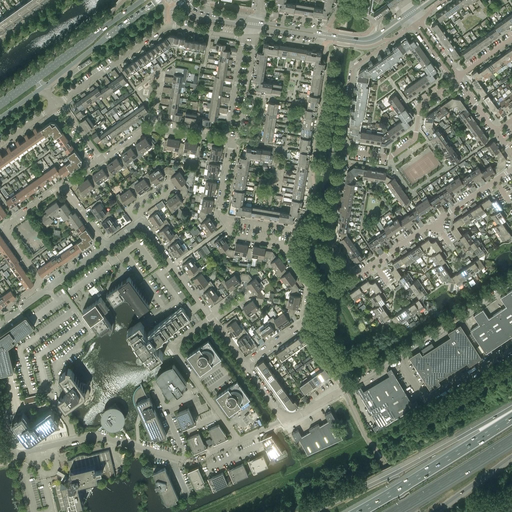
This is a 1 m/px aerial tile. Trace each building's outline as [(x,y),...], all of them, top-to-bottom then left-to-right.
[(32,0),(28,0),(26,2),(22,5),(28,13),(31,11),(32,12),(34,10),(34,9),(37,7),(32,0)] [(335,0),(324,0),(323,8),(328,9),(333,10),(334,6),(336,6),(336,5),(336,0),(335,0)] [(454,2),(452,4),(456,10),(461,7),(455,0),(454,0),(453,1),(454,2)] [(462,0),(465,4),(470,1),(471,2),(474,0),(475,0),(481,8),(484,6),(479,0),(462,0)] [(286,2),(280,1),(279,11),(284,12),(283,13),(288,14),(289,14),(289,13),(293,13),(295,3),(286,2)] [(376,19),(385,12),(390,9),(389,8),(390,7),(388,4),(387,5),(387,4),(373,14),(376,19)] [(449,4),(447,6),(452,13),(456,10),(452,4),(450,6),(449,4)] [(22,5),(13,11),(19,19),(22,17),(23,18),(25,16),(25,15),(28,13),(22,5)] [(328,9),(323,8),(314,6),(312,17),(316,17),(316,19),(317,19),(322,19),(322,18),(327,19),(328,9)] [(445,9),(443,10),(447,16),(452,13),(447,6),(445,7),(445,9)] [(435,14),(440,21),(442,23),(444,21),(443,19),(447,16),(443,10),(439,13),(438,12),(435,14)] [(13,11),(4,17),(10,26),(13,23),(14,24),(17,22),(16,21),(19,19),(13,11)] [(4,17),(0,20),(0,30),(0,31),(1,32),(4,30),(5,31),(8,29),(7,28),(10,26),(4,17)] [(511,22),(507,17),(503,20),(507,26),(510,24),(511,25),(511,24),(511,22)] [(503,20),(499,23),(504,30),(506,29),(505,27),(507,26),(503,20)] [(434,29),(437,33),(443,29),(440,24),(442,23),(440,21),(431,27),(433,30),(434,29)] [(494,26),(495,28),(499,32),(501,30),(502,32),(504,30),(499,23),(494,26)] [(443,29),(437,33),(440,38),(450,31),(449,28),(445,31),(443,29)] [(495,28),(491,31),(496,38),(498,36),(497,35),(500,33),(499,32),(495,28)] [(450,31),(440,38),(443,42),(449,38),(448,35),(452,33),(450,31)] [(491,31),(486,34),(491,40),(493,38),(494,39),(496,38),(491,31)] [(177,36),(170,35),(172,44),(183,46),(185,39),(185,37),(182,37),(182,34),(181,34),(182,32),(178,32),(177,36)] [(486,34),(482,37),(487,44),(489,43),(488,41),(491,40),(486,34)] [(161,35),(158,38),(159,39),(158,39),(160,42),(158,44),(163,51),(172,44),(170,35),(164,39),(161,35)] [(187,39),(185,39),(183,46),(183,48),(194,49),(195,41),(192,40),(193,36),(189,35),(189,36),(188,36),(187,39)] [(198,41),(195,41),(194,49),(205,51),(206,43),(203,42),(203,39),(202,39),(203,37),(199,37),(198,41)] [(410,49),(418,44),(413,37),(408,40),(405,37),(400,40),(402,41),(393,48),(394,50),(398,55),(399,55),(409,47),(410,49)] [(449,38),(443,42),(447,46),(456,39),(455,37),(451,40),(449,38)] [(482,37),(478,40),(482,46),(484,44),(485,46),(487,44),(482,37)] [(456,39),(447,46),(450,51),(456,46),(454,44),(458,41),(456,39)] [(478,40),(473,43),(478,50),(481,49),(480,48),(482,46),(478,40)] [(151,48),(149,50),(154,57),(163,51),(158,44),(155,45),(153,43),(152,44),(152,42),(148,45),(151,48)] [(274,44),(275,42),(269,42),(269,43),(264,42),(262,52),(267,53),(277,55),(278,44),(274,44)] [(473,43),(469,46),(473,52),(476,51),(476,52),(478,50),(473,43)] [(421,48),(418,44),(410,49),(413,53),(421,48)] [(454,59),(462,52),(460,50),(459,51),(456,46),(450,51),(453,55),(452,56),(454,59)] [(473,52),(469,46),(465,50),(463,48),(460,50),(462,52),(467,59),(470,57),(469,55),(473,52)] [(144,48),(141,50),(141,51),(140,52),(142,55),(140,56),(145,64),(154,57),(149,50),(146,52),(144,48)] [(400,57),(399,55),(398,55),(394,50),(393,48),(390,50),(388,48),(386,50),(388,52),(387,53),(388,54),(385,56),(391,63),(400,57)] [(424,53),(421,48),(413,53),(417,58),(424,53)] [(320,62),(321,52),(316,51),(317,50),(311,49),(311,50),(307,49),(305,60),(315,61),(320,62)] [(266,57),(267,53),(262,52),(257,51),(256,55),(255,55),(254,61),(255,61),(255,66),(265,67),(266,57)] [(427,57),(424,53),(417,58),(420,62),(427,57)] [(497,55),(498,56),(500,57),(500,56),(505,64),(506,63),(510,61),(504,53),(502,55),(501,54),(500,53),(497,55)] [(385,56),(383,58),(382,56),(381,57),(379,54),(377,56),(379,59),(378,59),(379,60),(377,62),(382,70),(391,63),(385,56)] [(134,55),(131,57),(133,61),(131,63),(136,70),(145,64),(140,56),(138,58),(136,55),(135,56),(134,55)] [(498,58),(496,60),(501,67),(505,65),(507,68),(508,66),(506,63),(505,64),(500,56),(500,57),(498,56),(498,58)] [(430,61),(427,57),(420,62),(423,67),(430,61)] [(82,68),(92,61),(89,58),(86,61),(84,63),(80,65),(82,68)] [(488,62),(489,63),(491,63),(496,70),(497,70),(501,67),(496,60),(493,61),(492,61),(491,60),(488,62)] [(129,64),(126,61),(123,63),(124,64),(123,65),(125,67),(122,69),(127,76),(136,70),(131,63),(129,64)] [(373,76),(382,70),(377,62),(374,64),(373,63),(372,63),(371,61),(368,62),(370,65),(367,67),(367,66),(359,72),(358,79),(367,80),(368,75),(370,76),(371,74),(373,76)] [(438,77),(435,72),(438,69),(435,65),(433,66),(430,61),(423,67),(428,73),(426,74),(431,82),(438,77)] [(489,64),(487,66),(492,73),(496,71),(498,74),(499,73),(497,70),(496,70),(491,63),(489,63),(489,64)] [(262,82),(264,73),(265,67),(255,66),(254,70),(253,70),(252,76),(253,76),(252,80),(257,81),(263,82),(262,82)] [(479,68),(480,69),(482,69),(488,77),(488,76),(492,73),(487,66),(485,67),(483,67),(482,66),(479,68)] [(480,71),(478,72),(482,78),(483,80),(487,77),(489,80),(491,79),(488,76),(488,77),(482,69),(480,69),(480,71)] [(471,75),(472,77),(474,76),(477,81),(478,81),(482,78),(478,72),(476,70),(471,74),(471,75)] [(117,73),(115,75),(123,85),(127,82),(122,74),(119,76),(117,73)] [(431,82),(426,74),(421,78),(427,85),(431,82)] [(115,79),(113,81),(118,88),(123,85),(115,75),(113,76),(115,79)] [(474,76),(472,77),(474,80),(471,82),(476,89),(481,86),(478,81),(477,81),(474,76)] [(427,85),(421,78),(417,81),(422,88),(427,85)] [(108,79),(106,81),(114,91),(118,88),(113,81),(111,83),(108,79)] [(366,97),(368,86),(366,85),(367,80),(358,79),(357,85),(357,88),(354,88),(353,91),(356,91),(356,92),(358,92),(357,95),(366,97)] [(107,85),(104,87),(109,94),(114,91),(106,81),(104,82),(107,85)] [(270,93),(272,83),(263,82),(257,81),(256,91),(261,92),(260,93),(266,94),(266,93),(270,93)] [(422,88),(417,81),(413,84),(418,91),(422,88)] [(418,91),(413,84),(408,87),(414,94),(418,91)] [(93,86),(91,87),(98,98),(103,95),(103,94),(98,87),(95,89),(93,86)] [(100,86),(98,87),(103,94),(103,95),(105,98),(109,94),(104,87),(102,89),(100,86)] [(481,86),(476,89),(482,97),(487,93),(481,86)] [(91,92),(89,94),(94,101),(98,98),(91,87),(89,89),(91,92)] [(414,94),(408,87),(404,90),(409,98),(414,94)] [(84,92),(82,94),(89,104),(94,101),(89,94),(86,95),(84,92)] [(82,98),(80,100),(85,107),(89,104),(82,94),(80,95),(82,98)] [(315,109),(316,105),(319,106),(320,101),(318,100),(319,96),(309,94),(307,108),(305,108),(303,118),(313,119),(314,115),(316,115),(317,109),(315,109)] [(366,97),(357,95),(357,98),(355,98),(355,99),(352,98),(352,101),(355,102),(356,103),(356,106),(365,108),(366,97)] [(388,100),(391,105),(399,99),(395,95),(388,100)] [(483,99),(489,106),(493,103),(488,95),(483,99)] [(509,107),(504,100),(505,99),(504,97),(503,96),(501,97),(503,100),(499,103),(501,105),(505,110),(507,109),(509,109),(509,107)] [(75,103),(78,107),(79,107),(81,110),(85,107),(80,100),(79,98),(77,100),(78,101),(75,103)] [(452,98),(443,104),(446,109),(447,109),(451,106),(454,106),(456,99),(452,98)] [(399,99),(391,105),(394,109),(402,104),(399,99)] [(459,99),(456,99),(454,106),(458,107),(461,111),(461,112),(466,108),(460,99),(459,99)] [(493,103),(489,106),(494,114),(497,112),(498,114),(500,113),(497,108),(493,103)] [(149,112),(143,104),(139,108),(145,116),(147,115),(146,113),(149,112)] [(402,104),(394,109),(398,114),(405,108),(402,104)] [(443,104),(439,107),(444,115),(449,112),(447,109),(446,109),(443,104)] [(501,105),(497,108),(500,113),(498,114),(500,116),(501,116),(507,112),(505,110),(501,105)] [(358,131),(360,118),(363,119),(365,108),(356,106),(355,109),(353,109),(353,110),(350,109),(350,112),(353,113),(352,116),(350,127),(348,127),(347,132),(351,133),(350,139),(359,140),(360,131),(358,131)] [(82,116),(84,119),(87,116),(88,116),(87,114),(85,115),(81,110),(79,107),(78,107),(74,110),(79,118),(82,116)] [(439,107),(434,111),(438,115),(437,116),(439,118),(444,115),(439,107)] [(145,116),(139,108),(134,111),(140,118),(142,116),(143,118),(145,116)] [(405,108),(398,114),(402,120),(401,121),(406,128),(413,123),(409,119),(413,116),(410,111),(408,112),(405,108)] [(466,108),(461,112),(461,111),(458,113),(462,118),(469,113),(466,108)] [(140,118),(134,111),(130,114),(136,122),(138,121),(137,120),(140,118)] [(433,119),(437,116),(438,115),(434,111),(425,117),(425,121),(433,122),(433,119)] [(469,113),(462,118),(465,122),(472,117),(469,113)] [(131,124),(126,117),(123,114),(119,117),(121,120),(127,129),(129,127),(128,126),(131,124)] [(136,122),(130,114),(126,117),(131,124),(133,123),(134,124),(136,122)] [(197,115),(191,114),(189,124),(192,124),(192,123),(195,123),(196,119),(199,120),(199,117),(199,116),(197,115)] [(82,124),(81,125),(82,127),(91,121),(87,116),(84,119),(80,121),(82,124)] [(472,117),(465,122),(468,127),(475,121),(472,117)] [(121,120),(117,123),(122,131),(124,129),(125,130),(127,129),(121,120)] [(91,121),(82,127),(84,129),(85,128),(87,130),(90,128),(94,126),(94,125),(91,121)] [(401,121),(396,124),(401,132),(406,128),(401,121)] [(432,126),(433,122),(425,121),(424,124),(430,134),(435,130),(432,126)] [(475,121),(468,127),(471,131),(479,126),(475,121)] [(50,122),(41,128),(46,135),(51,132),(55,137),(62,132),(56,123),(53,125),(50,122)] [(117,123),(112,127),(118,135),(120,134),(120,132),(122,131),(117,123)] [(401,132),(396,124),(392,127),(397,135),(401,132)] [(479,126),(471,131),(474,136),(482,130),(479,126)] [(35,127),(33,129),(35,132),(32,135),(37,142),(46,135),(41,128),(38,131),(35,127)] [(112,127),(108,130),(113,137),(116,135),(116,136),(118,135),(112,127)] [(397,135),(392,127),(387,131),(392,138),(397,135)] [(393,140),(392,138),(387,131),(385,128),(384,129),(383,129),(382,135),(380,144),(380,145),(385,146),(393,140)] [(435,130),(430,134),(432,136),(430,137),(432,139),(441,133),(438,128),(435,130)] [(99,136),(94,129),(92,130),(94,133),(92,135),(97,142),(101,139),(99,136)] [(108,130),(104,133),(110,141),(112,140),(111,139),(113,137),(108,130)] [(482,130),(474,136),(477,140),(485,135),(482,130)] [(62,132),(55,137),(58,141),(65,136),(62,132)] [(27,133),(24,135),(27,139),(24,141),(29,148),(37,142),(32,135),(29,137),(27,133)] [(104,133),(99,136),(101,139),(104,143),(107,141),(108,143),(110,141),(104,133)] [(441,133),(432,139),(433,141),(435,140),(437,142),(444,137),(441,133)] [(485,135),(477,140),(481,145),(488,139),(485,135)] [(65,136),(58,141),(61,146),(69,141),(65,136)] [(145,137),(140,141),(147,149),(151,146),(153,148),(155,146),(149,137),(147,139),(145,137)] [(308,150),(309,149),(310,149),(311,143),(310,143),(310,138),(300,137),(299,146),(300,147),(300,149),(300,151),(298,161),(308,162),(309,158),(310,158),(311,153),(308,152),(308,150)] [(444,137),(437,142),(439,145),(437,146),(438,148),(448,141),(444,137)] [(166,148),(172,149),(174,139),(168,138),(167,140),(164,140),(163,150),(166,151),(166,148)] [(180,140),(174,139),(172,149),(178,150),(177,153),(180,153),(182,143),(179,142),(180,140)] [(18,140),(15,141),(18,145),(15,147),(20,154),(29,148),(24,141),(20,143),(18,140)] [(69,141),(61,146),(65,150),(72,145),(69,141)] [(137,146),(135,148),(141,156),(143,155),(142,153),(147,149),(140,141),(136,144),(137,146)] [(185,143),(182,143),(180,153),(183,154),(184,151),(189,152),(191,142),(185,141),(185,143)] [(448,141),(438,148),(439,150),(441,149),(443,151),(451,146),(448,141)] [(486,146),(489,151),(497,145),(494,141),(486,146)] [(197,143),(191,142),(189,152),(195,153),(195,156),(198,156),(200,146),(197,145),(197,143)] [(220,144),(210,142),(209,146),(212,146),(211,152),(221,153),(222,147),(220,147),(220,144)] [(72,145),(65,150),(68,154),(75,149),(72,145)] [(497,145),(489,151),(492,155),(495,153),(500,150),(497,145)] [(9,146),(6,148),(9,151),(6,153),(11,161),(20,154),(15,147),(11,149),(9,146)] [(247,146),(245,156),(245,157),(250,157),(259,159),(261,149),(257,148),(257,147),(252,146),(251,147),(247,146)] [(451,146),(443,151),(445,154),(443,155),(444,157),(454,150),(451,146)] [(131,147),(126,151),(132,160),(137,156),(138,158),(141,156),(135,148),(132,149),(131,147)] [(75,149),(68,154),(72,160),(66,163),(71,170),(80,164),(78,161),(81,158),(75,149)] [(454,150),(444,157),(446,159),(448,158),(449,160),(457,155),(454,150)] [(506,159),(500,150),(495,153),(498,158),(497,161),(505,163),(506,159)] [(123,156),(120,158),(126,167),(129,165),(128,163),(132,160),(126,151),(121,154),(123,156)] [(0,152),(0,157),(0,158),(0,157),(0,163),(2,167),(11,161),(6,153),(3,156),(0,152)] [(221,153),(211,152),(210,157),(207,157),(207,160),(217,162),(218,159),(220,159),(221,153)] [(457,155),(449,160),(453,165),(460,159),(457,155)] [(116,158),(112,161),(118,170),(122,167),(124,169),(126,167),(120,158),(118,160),(116,158)] [(217,162),(207,160),(206,163),(209,164),(208,169),(218,171),(219,165),(217,165),(217,162)] [(108,167),(106,168),(112,177),(115,175),(113,173),(118,170),(112,161),(107,165),(108,167)] [(505,163),(497,161),(497,165),(492,168),(495,173),(505,167),(504,166),(505,163)] [(66,163),(62,167),(67,174),(71,170),(66,163)] [(490,165),(486,168),(491,176),(495,173),(492,168),(490,165)] [(55,166),(50,169),(55,176),(59,173),(60,173),(57,170),(58,170),(55,166)] [(158,168),(153,171),(160,180),(164,176),(163,175),(165,173),(168,174),(169,167),(166,166),(160,171),(158,168)] [(62,167),(58,170),(57,170),(60,173),(59,173),(62,177),(67,174),(62,167)] [(172,167),(169,167),(168,174),(171,174),(173,176),(171,178),(174,182),(183,176),(179,171),(177,173),(172,167)] [(353,167),(350,169),(353,173),(355,176),(358,174),(363,175),(364,169),(353,167)] [(478,167),(474,170),(480,180),(482,179),(481,177),(484,175),(481,171),(478,167)] [(102,168),(97,171),(103,180),(108,177),(109,179),(112,177),(106,168),(103,170),(102,168)] [(486,168),(481,171),(484,175),(486,179),(491,176),(486,168)] [(50,169),(46,172),(51,179),(55,176),(50,169)] [(218,171),(208,169),(207,175),(204,174),(204,178),(214,179),(215,176),(217,177),(218,171)] [(347,171),(345,183),(351,183),(352,178),(355,176),(353,173),(350,169),(347,171)] [(480,180),(474,170),(469,173),(475,181),(477,179),(478,181),(480,180)] [(94,177),(91,179),(98,187),(100,185),(99,183),(103,180),(97,171),(92,175),(94,177)] [(160,180),(153,171),(149,175),(147,173),(145,174),(151,183),(153,181),(155,183),(160,180)] [(386,172),(380,171),(379,181),(384,182),(385,182),(390,175),(386,172)] [(46,172),(41,175),(46,182),(51,179),(46,172)] [(475,181),(469,173),(465,176),(472,186),(473,185),(472,183),(475,181)] [(151,183),(145,174),(142,176),(144,178),(139,182),(145,190),(150,187),(149,185),(151,183)] [(41,175),(37,178),(42,185),(46,182),(41,175)] [(394,177),(390,175),(385,182),(386,183),(389,187),(397,182),(394,177)] [(183,176),(174,182),(177,187),(179,186),(181,188),(180,191),(187,192),(188,189),(183,183),(186,181),(183,176)] [(472,186),(465,176),(460,179),(464,184),(464,185),(465,187),(468,185),(470,187),(472,186)] [(459,177),(454,180),(459,188),(464,185),(464,184),(460,179),(459,177)] [(37,178),(33,182),(38,189),(42,185),(37,178)] [(88,178),(83,182),(89,191),(94,187),(95,189),(98,187),(91,179),(89,180),(88,178)] [(214,179),(204,178),(203,181),(206,181),(205,187),(215,188),(216,182),(214,182),(214,179)] [(459,188),(454,180),(449,183),(455,191),(459,188)] [(33,182),(28,185),(33,192),(38,189),(33,182)] [(84,194),(89,191),(83,182),(78,185),(79,187),(77,189),(83,198),(86,196),(84,194)] [(145,190),(139,182),(134,185),(133,183),(130,185),(137,193),(139,192),(140,194),(145,190)] [(397,182),(389,187),(393,192),(400,186),(397,182)] [(455,191),(449,183),(445,186),(447,189),(447,188),(450,194),(451,193),(455,191)] [(28,185),(24,188),(29,195),(33,192),(28,185)] [(137,193),(130,185),(128,187),(129,189),(125,192),(131,201),(136,197),(134,195),(137,193)] [(400,186),(393,192),(396,196),(403,191),(400,186)] [(215,188),(205,187),(204,192),(201,192),(201,195),(211,197),(212,194),(214,194),(215,188)] [(24,188),(19,191),(24,198),(29,195),(24,188)] [(450,194),(447,188),(447,189),(442,192),(449,201),(451,200),(450,198),(452,196),(451,193),(450,194)] [(24,198),(19,191),(15,194),(20,201),(24,198)] [(176,193),(172,197),(178,205),(183,202),(181,199),(187,195),(187,192),(180,191),(180,194),(178,195),(176,193)] [(403,191),(396,196),(399,201),(407,195),(403,191)] [(131,201),(125,192),(120,195),(119,193),(116,195),(122,204),(125,202),(126,204),(131,201)] [(449,201),(442,192),(438,195),(443,202),(446,201),(447,203),(449,201)] [(20,201),(15,194),(11,197),(16,204),(20,201)] [(211,197),(201,195),(200,198),(203,198),(202,204),(212,206),(213,200),(211,199),(211,197)] [(407,195),(399,201),(402,205),(410,200),(407,195)] [(443,202),(438,195),(433,198),(440,207),(442,206),(441,204),(443,202)] [(11,197),(6,201),(11,208),(16,204),(11,197)] [(168,202),(166,204),(172,213),(175,211),(173,209),(178,205),(172,197),(167,200),(168,202)] [(427,198),(422,201),(428,210),(429,209),(428,209),(432,206),(429,201),(427,198)] [(440,207),(433,198),(429,201),(432,206),(434,209),(437,207),(438,209),(440,207)] [(491,207),(492,201),(490,200),(489,198),(480,204),(483,209),(487,206),(489,208),(491,207)] [(91,209),(94,214),(103,207),(100,203),(102,201),(100,199),(91,205),(93,207),(91,209)] [(502,209),(496,199),(493,201),(492,201),(491,207),(492,208),(494,207),(495,208),(492,209),(494,212),(496,211),(497,211),(497,212),(499,210),(500,210),(502,209)] [(71,212),(65,203),(62,205),(61,204),(59,203),(58,204),(56,201),(45,209),(47,212),(52,218),(56,215),(57,217),(59,217),(61,216),(64,220),(66,219),(73,214),(74,213),(73,211),(71,212)] [(475,202),(473,204),(481,216),(485,212),(483,209),(480,204),(477,206),(475,202)] [(415,206),(417,209),(420,214),(421,214),(425,211),(425,212),(426,212),(420,203),(415,206)] [(212,206),(202,204),(201,210),(200,209),(199,213),(206,214),(207,211),(211,212),(212,206)] [(473,209),(471,210),(476,219),(481,216),(473,204),(471,205),(473,209)] [(156,205),(147,211),(151,216),(149,217),(152,222),(161,216),(157,211),(159,210),(156,205)] [(103,207),(94,214),(98,218),(100,217),(102,219),(110,213),(108,211),(106,212),(103,207)] [(478,221),(476,219),(471,210),(468,212),(466,208),(464,210),(472,222),(473,224),(478,221)] [(417,209),(412,212),(419,222),(421,220),(420,218),(422,216),(421,214),(420,214),(417,209)] [(464,215),(462,216),(465,221),(467,225),(472,222),(464,210),(462,211),(464,215)] [(497,212),(497,211),(491,216),(494,220),(506,212),(504,210),(501,212),(500,210),(499,210),(497,212)] [(52,218),(47,212),(40,217),(46,224),(48,223),(49,224),(53,220),(52,218)] [(75,212),(74,213),(73,214),(66,219),(73,227),(74,227),(75,229),(76,229),(83,223),(75,212)] [(419,222),(412,212),(408,215),(413,223),(416,221),(417,223),(419,222)] [(494,220),(497,225),(502,222),(506,219),(504,217),(507,215),(506,212),(494,220)] [(110,213),(102,219),(103,222),(101,223),(105,228),(113,222),(110,217),(112,216),(110,213)] [(206,217),(206,214),(199,213),(199,216),(203,222),(200,224),(204,228),(213,222),(209,217),(207,219),(206,217)] [(413,223),(408,215),(403,218),(410,228),(412,226),(411,224),(413,223)] [(161,216),(152,222),(155,227),(157,225),(159,228),(168,221),(166,219),(164,220),(161,216)] [(454,225),(454,226),(456,227),(465,221),(462,216),(452,222),(454,225)] [(397,218),(393,221),(398,229),(402,226),(399,221),(397,218)] [(410,228),(403,218),(399,221),(402,226),(404,229),(407,227),(408,229),(410,228)] [(168,221),(159,228),(161,230),(159,231),(162,236),(171,230),(168,226),(170,224),(168,221)] [(398,229),(393,221),(388,224),(393,232),(398,229)] [(113,222),(105,228),(108,233),(110,231),(112,234),(121,228),(119,225),(117,226),(113,222)] [(213,222),(204,228),(207,233),(205,234),(207,237),(216,231),(214,228),(216,227),(213,222)] [(497,225),(493,227),(496,232),(508,224),(507,222),(503,224),(502,222),(497,225)] [(83,223),(76,229),(79,233),(86,228),(83,223)] [(393,232),(388,224),(383,228),(385,230),(389,235),(393,232)] [(508,224),(496,232),(499,236),(508,231),(506,228),(510,226),(508,224)] [(337,231),(338,235),(347,233),(346,232),(347,227),(338,225),(337,231)] [(456,227),(454,226),(454,228),(451,230),(457,239),(460,237),(462,235),(456,227)] [(86,228),(79,233),(83,238),(78,242),(83,249),(92,243),(89,239),(93,237),(86,228)] [(171,230),(162,236),(166,241),(168,240),(169,242),(178,236),(176,233),(174,235),(171,230)] [(385,230),(381,233),(388,243),(390,242),(388,240),(391,238),(389,235),(385,230)] [(468,231),(462,235),(460,237),(461,239),(458,242),(460,244),(471,236),(468,231)] [(508,231),(499,236),(503,241),(505,239),(510,240),(511,235),(508,231)] [(347,233),(338,235),(339,240),(342,245),(350,239),(347,235),(347,233)] [(388,243),(381,233),(376,236),(382,244),(384,242),(386,244),(388,243)] [(220,237),(219,235),(210,241),(212,244),(214,242),(217,247),(226,241),(222,236),(220,237)] [(178,236),(169,242),(171,244),(169,246),(173,251),(181,245),(178,240),(180,238),(178,236)] [(382,244),(376,236),(372,239),(379,249),(381,248),(379,246),(382,244)] [(471,236),(460,244),(461,246),(464,244),(466,246),(470,244),(470,243),(474,240),(471,236)] [(474,240),(470,243),(470,244),(471,246),(468,248),(469,250),(481,242),(478,237),(474,240)] [(350,239),(342,245),(344,247),(342,249),(344,251),(353,244),(350,239)] [(379,249),(372,239),(367,242),(373,250),(375,248),(377,250),(379,249)] [(428,239),(419,245),(422,250),(423,250),(431,244),(431,242),(430,241),(428,239)] [(433,242),(431,242),(431,244),(437,252),(437,253),(439,251),(442,250),(435,240),(433,242)] [(229,246),(226,241),(217,247),(221,252),(223,250),(228,256),(231,256),(232,249),(229,249),(227,247),(229,246)] [(78,242),(73,245),(78,252),(83,249),(78,242)] [(481,242),(469,250),(471,252),(474,250),(476,252),(484,247),(481,242)] [(6,243),(0,247),(0,249),(3,253),(10,248),(6,243)] [(235,250),(232,249),(231,256),(234,257),(234,254),(240,254),(242,244),(236,243),(235,250)] [(415,243),(412,245),(420,257),(425,253),(423,250),(422,250),(419,245),(417,247),(415,243)] [(248,245),(242,244),(240,254),(246,255),(245,258),(248,258),(250,248),(247,247),(248,245)] [(353,244),(344,251),(345,252),(347,251),(349,254),(356,248),(353,244)] [(73,245),(69,248),(74,255),(78,252),(73,245)] [(181,245),(173,251),(176,256),(178,254),(180,257),(189,250),(187,248),(185,249),(181,245)] [(412,250),(410,251),(416,260),(420,257),(412,245),(410,246),(412,250)] [(253,248),(250,248),(248,258),(251,259),(252,256),(257,257),(259,247),(253,246),(253,248)] [(265,248),(259,247),(257,257),(263,258),(263,257),(268,258),(272,251),(265,250),(265,248)] [(487,251),(484,247),(476,252),(479,257),(479,258),(484,258),(485,253),(487,251)] [(10,248),(3,253),(6,257),(13,252),(10,248)] [(69,248),(64,252),(69,259),(74,255),(69,248)] [(356,248),(349,254),(350,256),(349,257),(350,259),(360,252),(356,248)] [(406,249),(403,251),(411,263),(416,260),(410,251),(408,253),(406,249)] [(277,258),(272,251),(268,258),(271,262),(270,263),(274,268),(282,261),(279,256),(277,258)] [(403,256),(401,257),(404,262),(407,266),(411,263),(403,251),(401,252),(403,256)] [(439,251),(437,253),(437,252),(430,257),(434,261),(445,253),(444,251),(441,253),(439,251)] [(13,252),(6,257),(9,262),(16,257),(13,252)] [(64,252),(60,255),(65,262),(69,259),(64,252)] [(360,252),(350,259),(351,261),(353,260),(355,263),(363,257),(360,252)] [(434,261),(437,266),(441,263),(445,260),(444,258),(447,256),(445,253),(434,261)] [(191,254),(183,261),(184,263),(182,264),(186,269),(195,263),(191,259),(193,257),(191,254)] [(60,255),(56,258),(55,258),(60,264),(60,265),(65,262),(60,255)] [(16,257),(9,262),(12,266),(18,262),(19,261),(16,257)] [(55,257),(50,260),(55,267),(60,264),(55,258),(56,258),(55,257)] [(394,266),(393,267),(396,268),(404,262),(401,257),(392,263),(394,266)] [(479,258),(474,261),(480,270),(484,266),(483,264),(484,259),(479,258)] [(470,259),(467,261),(475,273),(480,270),(474,261),(472,263),(470,259)] [(50,260),(46,263),(51,270),(55,267),(50,260)] [(282,261),(274,268),(277,272),(275,274),(277,276),(286,270),(284,268),(286,266),(282,261)] [(467,266),(465,267),(471,276),(475,273),(467,261),(466,262),(465,262),(467,266)] [(18,262),(12,266),(11,267),(14,271),(21,266),(18,262)] [(46,263),(42,266),(47,273),(51,270),(46,263)] [(195,263),(186,269),(189,274),(191,273),(193,275),(202,269),(200,266),(198,268),(195,263)] [(437,266),(433,268),(436,273),(448,265),(446,263),(443,265),(441,263),(437,266)] [(448,265),(436,273),(439,277),(447,272),(446,269),(449,267),(448,265)] [(461,265),(458,267),(466,279),(471,276),(465,267),(463,269),(461,265)] [(21,266),(14,271),(17,276),(24,270),(21,266)] [(42,266),(37,269),(42,277),(47,273),(42,266)] [(397,280),(400,278),(399,278),(402,277),(402,276),(396,268),(393,267),(393,269),(391,271),(397,280)] [(458,272),(456,273),(462,282),(466,279),(458,267),(456,269),(458,272)] [(202,269),(193,275),(195,277),(193,279),(196,284),(205,278),(202,273),(204,271),(202,269)] [(24,270),(17,276),(20,280),(28,275),(24,270)] [(287,272),(286,270),(277,276),(279,279),(281,277),(284,282),(293,276),(289,271),(287,272)] [(408,272),(402,276),(402,277),(399,278),(400,278),(401,280),(398,283),(399,285),(411,277),(408,272)] [(447,272),(439,277),(442,282),(445,280),(450,281),(450,276),(451,276),(447,272)] [(234,274),(230,278),(236,287),(241,283),(239,281),(241,280),(244,280),(245,273),(242,273),(236,277),(234,274)] [(248,274),(245,273),(244,280),(247,281),(249,283),(247,284),(250,289),(259,283),(255,278),(253,280),(248,274)] [(462,282),(456,273),(452,276),(451,276),(450,281),(455,282),(457,285),(462,282)] [(28,275),(20,280),(24,284),(31,279),(28,275)] [(149,305),(129,276),(126,278),(126,277),(124,279),(122,280),(123,281),(106,293),(114,303),(124,297),(128,297),(138,312),(139,313),(149,305)] [(293,276),(284,282),(287,287),(288,286),(291,290),(299,288),(294,282),(296,281),(293,276)] [(411,277),(399,285),(401,287),(404,285),(406,287),(409,285),(409,284),(414,281),(411,277)] [(205,278),(196,284),(200,289),(202,287),(203,290),(212,283),(210,281),(208,282),(205,278)] [(236,287),(230,278),(225,281),(224,279),(221,281),(227,290),(230,288),(231,290),(236,287)] [(414,281),(409,284),(409,285),(411,287),(407,289),(409,291),(421,283),(418,278),(414,281)] [(31,279),(24,284),(27,289),(34,284),(31,279)] [(368,280),(359,286),(362,291),(370,285),(371,283),(369,282),(368,280)] [(381,291),(375,281),(372,283),(371,283),(370,285),(376,294),(379,292),(381,291)] [(212,283),(203,290),(205,292),(203,293),(207,298),(215,292),(212,287),(214,286),(212,283)] [(259,283),(250,289),(254,294),(256,292),(257,294),(257,297),(263,299),(264,296),(260,290),(262,288),(259,283)] [(421,283),(409,291),(410,293),(414,291),(415,293),(424,288),(421,283)] [(354,284),(352,286),(360,298),(365,294),(362,291),(359,286),(356,288),(354,284)] [(91,287),(88,290),(92,295),(95,293),(98,290),(95,285),(91,287)] [(360,298),(352,286),(350,287),(352,291),(347,294),(350,297),(352,295),(355,301),(360,298)] [(299,288),(291,290),(291,295),(289,294),(288,300),(299,302),(300,296),(297,296),(299,288)] [(424,288),(415,293),(418,298),(419,298),(423,299),(424,295),(424,294),(427,292),(424,288)] [(479,324),(470,330),(485,353),(511,334),(511,288),(500,297),(506,306),(488,318),(482,309),(473,315),(479,324)] [(11,290),(6,293),(11,300),(16,297),(11,290)] [(215,292),(207,298),(210,303),(212,302),(214,304),(222,298),(220,295),(218,297),(215,292)] [(379,292),(376,294),(370,298),(373,302),(385,294),(383,292),(380,294),(379,292)] [(6,293),(2,296),(7,303),(11,300),(6,293)] [(373,302),(376,307),(381,304),(385,301),(383,299),(386,297),(385,294),(373,302)] [(108,308),(101,297),(93,302),(92,301),(91,302),(89,303),(90,304),(82,310),(99,332),(100,331),(101,333),(106,329),(107,331),(110,335),(111,333),(112,332),(112,330),(113,328),(113,326),(113,325),(113,323),(113,321),(113,319),(113,317),(112,316),(112,314),(111,312),(110,311),(109,309),(108,308)] [(253,300),(248,303),(254,312),(259,309),(257,306),(263,302),(263,299),(257,297),(256,301),(254,302),(253,300)] [(426,306),(423,301),(423,300),(418,299),(414,302),(419,311),(426,306)] [(299,302),(288,300),(287,306),(289,306),(288,311),(294,315),(296,308),(298,308),(299,302)] [(409,300),(407,302),(415,314),(419,311),(414,302),(411,304),(409,300)] [(407,307),(405,308),(410,317),(415,314),(407,302),(405,303),(407,307)] [(244,309),(242,311),(248,319),(251,317),(249,315),(254,312),(248,303),(243,307),(244,309)] [(376,307),(372,309),(375,314),(387,306),(386,304),(382,306),(381,304),(376,307)] [(387,306),(375,314),(378,318),(387,313),(385,310),(389,308),(387,306)] [(128,330),(151,363),(163,354),(159,348),(156,350),(151,343),(153,342),(155,340),(156,341),(157,342),(174,330),(175,332),(179,328),(178,327),(179,326),(180,328),(185,325),(184,323),(184,322),(186,324),(190,321),(189,319),(190,319),(189,318),(184,312),(185,311),(185,310),(184,311),(182,309),(181,307),(154,327),(155,328),(150,332),(150,333),(148,335),(146,336),(141,329),(144,327),(140,321),(139,322),(133,326),(128,330)] [(400,307),(398,308),(406,320),(410,317),(405,308),(402,310),(400,307)] [(398,313),(396,314),(402,323),(406,320),(398,308),(396,310),(398,313)] [(283,313),(279,316),(285,325),(290,321),(288,319),(294,315),(288,311),(284,314),(283,313)] [(387,313),(378,318),(382,323),(384,321),(389,322),(390,317),(387,313)] [(397,326),(402,323),(396,314),(391,318),(390,322),(395,323),(397,326)] [(226,326),(230,331),(239,325),(235,320),(237,319),(235,316),(227,322),(228,325),(226,326)] [(285,325),(279,316),(274,319),(273,317),(270,319),(276,328),(279,326),(280,328),(285,325)] [(6,345),(31,327),(25,318),(0,335),(0,364),(2,371),(12,368),(6,345)] [(276,328),(270,319),(267,321),(269,323),(264,326),(270,335),(275,332),(274,330),(276,328)] [(422,354),(419,350),(409,357),(430,390),(440,383),(438,380),(467,361),(469,365),(481,357),(460,324),(448,332),(450,336),(422,354)] [(239,325),(230,331),(233,336),(235,334),(237,337),(246,331),(244,328),(242,329),(239,325)] [(270,335),(264,326),(260,330),(258,328),(255,330),(262,338),(264,336),(266,338),(270,335)] [(246,331),(237,337),(239,339),(237,341),(240,345),(249,339),(246,335),(248,333),(246,331)] [(301,334),(297,337),(303,345),(307,342),(301,334)] [(297,337),(293,340),(298,348),(303,345),(297,337)] [(249,339),(240,345),(244,350),(246,349),(249,353),(258,347),(251,338),(249,339)] [(194,368),(194,367),(195,367),(200,373),(221,358),(208,340),(187,355),(192,362),(191,363),(190,362),(190,363),(191,363),(192,364),(193,365),(193,366),(194,367),(194,368)] [(293,340),(289,343),(294,351),(298,348),(293,340)] [(294,351),(289,343),(285,346),(290,354),(294,351)] [(292,356),(290,354),(285,346),(280,349),(286,357),(287,359),(292,356)] [(286,357),(280,349),(276,352),(282,360),(286,357)] [(258,369),(266,364),(263,360),(255,365),(258,369)] [(261,374),(271,367),(268,362),(266,364),(258,369),(261,374)] [(187,383),(174,365),(172,366),(171,366),(170,366),(169,367),(168,367),(167,368),(166,368),(165,369),(164,369),(163,370),(162,371),(161,372),(160,373),(159,374),(158,375),(157,376),(156,378),(169,396),(174,391),(177,395),(183,390),(181,387),(187,383)] [(264,378),(272,372),(274,371),(271,367),(261,374),(264,378)] [(326,379),(320,370),(318,367),(314,370),(316,373),(322,381),(323,380),(324,381),(326,379)] [(330,374),(325,367),(320,370),(326,379),(329,377),(329,375),(330,374)] [(85,400),(86,399),(87,398),(87,397),(88,397),(88,396),(89,395),(89,393),(89,392),(89,391),(89,390),(89,389),(88,388),(87,387),(85,389),(72,371),(72,369),(68,368),(66,368),(65,371),(59,376),(66,385),(62,388),(61,391),(64,394),(58,399),(61,403),(59,404),(61,406),(63,405),(65,409),(80,399),(80,401),(82,401),(83,401),(84,400),(85,400)] [(403,388),(394,372),(391,368),(387,370),(389,375),(385,377),(395,393),(403,388)] [(267,382),(275,376),(272,372),(264,378),(267,382)] [(322,381),(316,373),(312,376),(318,385),(321,383),(320,381),(322,381)] [(275,376),(267,382),(270,386),(278,380),(275,376)] [(312,376),(308,379),(313,386),(314,386),(315,387),(318,385),(312,376)] [(395,393),(385,377),(377,382),(386,399),(395,393)] [(313,386),(308,379),(304,382),(310,391),(313,388),(312,387),(313,386)] [(278,380),(270,386),(273,390),(281,385),(278,380)] [(223,408),(223,409),(223,408),(224,408),(229,414),(250,399),(237,381),(216,396),(220,402),(220,403),(219,403),(220,404),(221,405),(222,406),(222,407),(223,408)] [(304,382),(300,385),(305,392),(306,392),(307,393),(310,391),(304,382)] [(386,399),(377,382),(367,388),(377,404),(386,399)] [(159,438),(166,435),(149,396),(147,397),(141,384),(141,386),(139,388),(138,389),(136,390),(136,392),(135,393),(134,395),(134,396),(134,398),(134,400),(135,401),(135,403),(136,405),(137,406),(151,438),(153,437),(154,439),(159,437),(159,438)] [(281,385),(273,390),(276,394),(284,389),(281,385)] [(377,404),(367,388),(363,391),(360,386),(356,388),(369,409),(377,404)] [(403,388),(395,393),(386,399),(394,411),(411,401),(403,388)] [(284,389),(276,394),(279,398),(287,393),(284,389)] [(287,393),(279,398),(282,403),(290,397),(287,393)] [(23,398),(23,399),(24,404),(37,401),(35,396),(35,395),(23,398)] [(290,397),(282,403),(285,407),(293,401),(290,397)] [(386,399),(377,404),(369,409),(376,422),(394,411),(386,399)] [(293,401),(285,407),(286,408),(288,410),(289,410),(290,410),(290,411),(291,411),(292,411),(293,410),(294,410),(295,410),(296,409),(298,408),(296,406),(298,404),(295,400),(293,401)] [(397,417),(414,407),(419,404),(416,400),(412,403),(411,401),(394,411),(397,417)] [(115,405),(111,407),(110,407),(109,408),(108,408),(107,409),(106,410),(105,411),(104,412),(100,415),(103,419),(103,420),(104,420),(104,421),(104,422),(105,423),(106,424),(107,425),(108,426),(111,429),(115,427),(115,426),(116,426),(117,426),(118,425),(119,425),(119,424),(120,424),(121,423),(121,422),(125,419),(122,415),(122,414),(122,413),(121,412),(121,411),(120,411),(120,410),(119,409),(118,409),(118,408),(115,405)] [(183,428),(196,422),(194,422),(194,421),(195,421),(194,419),(193,419),(188,408),(177,413),(182,424),(183,427),(183,428)] [(12,421),(11,422),(25,440),(26,441),(27,442),(29,442),(30,442),(32,441),(33,441),(55,425),(54,424),(59,421),(56,417),(58,416),(56,413),(54,414),(51,410),(34,423),(33,421),(30,420),(28,422),(23,413),(19,416),(17,415),(15,417),(16,418),(12,421)] [(328,420),(323,423),(334,441),(342,437),(332,420),(335,418),(330,410),(324,414),(328,420)] [(373,426),(375,430),(397,417),(394,411),(376,422),(377,423),(373,426)] [(318,423),(317,424),(314,426),(325,445),(334,441),(323,423),(320,425),(318,423)] [(219,424),(208,429),(213,440),(214,442),(215,442),(215,443),(228,438),(228,437),(226,438),(224,435),(226,434),(225,434),(219,424)] [(325,445),(314,426),(309,429),(310,431),(307,433),(316,449),(325,445)] [(307,453),(316,449),(307,433),(302,436),(298,429),(292,433),(296,441),(299,439),(307,453)] [(214,442),(213,440),(211,441),(210,438),(205,440),(206,443),(204,444),(199,433),(188,438),(192,449),(193,449),(194,452),(205,448),(205,447),(204,446),(208,445),(209,446),(211,445),(211,444),(214,442)] [(266,448),(270,458),(273,456),(274,458),(282,452),(271,436),(270,435),(270,434),(266,436),(266,437),(264,441),(263,442),(267,448),(266,448)] [(62,510),(74,507),(75,511),(78,511),(77,506),(83,504),(82,500),(94,480),(115,475),(109,450),(88,455),(87,455),(85,454),(84,454),(83,454),(81,454),(80,455),(78,455),(77,456),(75,456),(74,457),(73,458),(72,459),(68,460),(70,469),(66,475),(64,473),(62,476),(65,478),(61,484),(56,485),(62,510)] [(249,461),(248,461),(253,472),(254,472),(253,472),(256,470),(257,471),(268,466),(263,454),(252,459),(251,459),(249,460),(250,461),(249,461)] [(248,475),(243,463),(232,468),(231,468),(229,469),(230,470),(229,470),(228,470),(233,481),(236,479),(236,480),(248,475)] [(176,500),(176,498),(178,497),(168,474),(170,470),(169,471),(166,470),(165,467),(160,468),(150,465),(156,478),(155,479),(157,483),(154,484),(156,487),(158,486),(167,504),(171,502),(172,502),(177,500),(176,500)] [(197,467),(196,467),(188,471),(190,474),(189,474),(196,489),(205,485),(203,481),(202,481),(198,471),(199,470),(198,468),(197,468),(196,467),(197,467)] [(208,479),(213,490),(213,489),(216,488),(228,484),(223,472),(211,477),(211,476),(209,477),(209,478),(208,479)]
